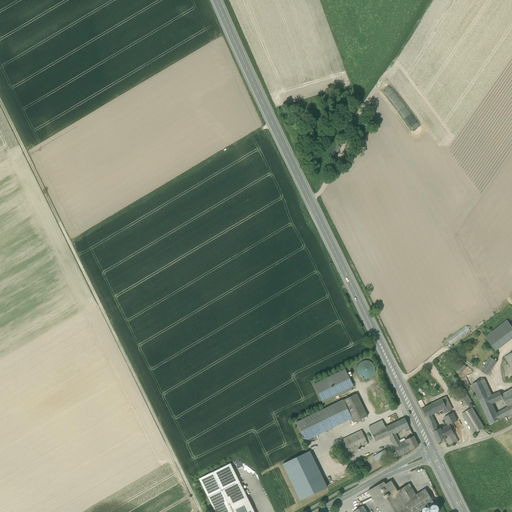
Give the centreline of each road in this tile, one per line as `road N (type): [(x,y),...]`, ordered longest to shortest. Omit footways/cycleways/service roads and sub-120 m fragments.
road 1 (secondary): [(433,454),(216,0)]
road 2 (track): [(201,511),(0,102)]
road 3 (track): [(396,57),(356,116),(334,172),(309,200)]
road 4 (tertiary): [(318,511),(433,454)]
